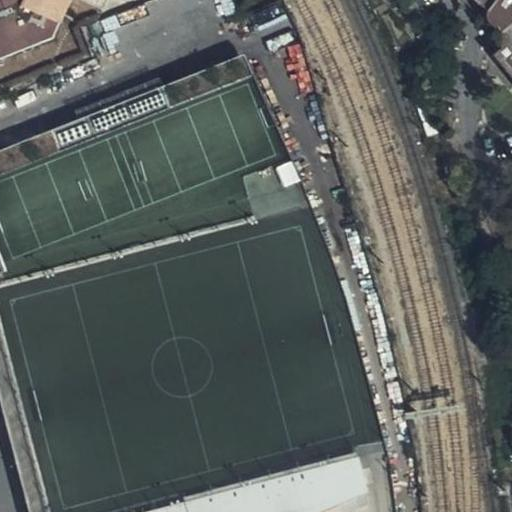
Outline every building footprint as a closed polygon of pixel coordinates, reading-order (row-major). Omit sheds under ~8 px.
[(0,0),(0,25),(21,16),(35,41),(64,44),(69,33),(54,0),(0,0)] [(54,0),(69,33),(135,8),(154,0),(54,0)] [(511,0),(476,0),(488,10),(487,18),(489,21),(501,30),(497,38),(497,42),(499,48),(492,54),(511,81),(511,0)] [(0,25),(0,54),(35,41),(21,16),(0,25)] [(0,54),(0,69),(64,44),(35,41),(0,54)] [(0,410),(27,511),(398,511),(390,456),(346,293),(285,141),(242,51),(0,148),(0,410)]
